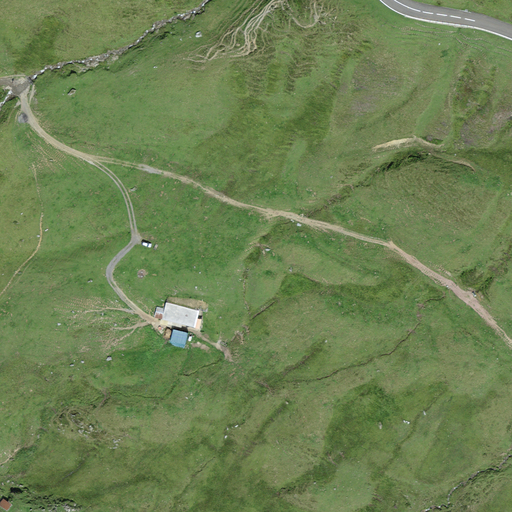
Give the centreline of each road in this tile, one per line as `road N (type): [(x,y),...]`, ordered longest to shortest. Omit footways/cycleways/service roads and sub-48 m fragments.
road 1 (track): [(511,342),(388,243),(70,151),(40,132),(15,80),(0,81)]
road 2 (track): [(84,156),(117,180),(133,220),(131,244),(109,279),(161,329)]
road 3 (primary): [(393,0),(511,32)]
